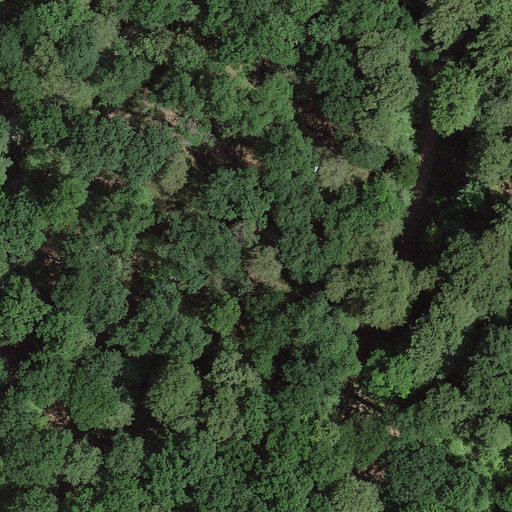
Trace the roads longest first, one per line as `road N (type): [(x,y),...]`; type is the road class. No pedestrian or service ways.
road 1 (track): [(342,511),(349,457),(434,129),(485,0)]
road 2 (unclassified): [(183,0),(0,138)]
